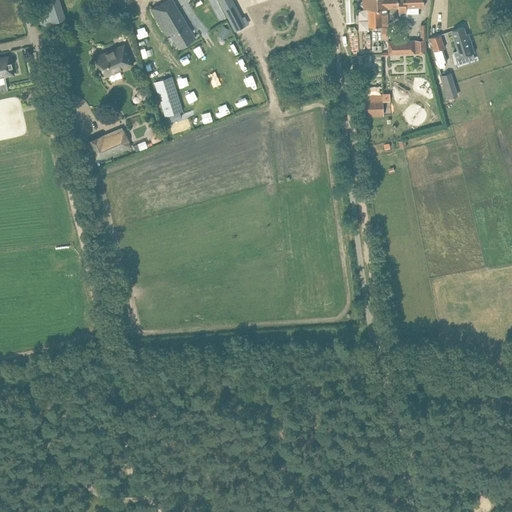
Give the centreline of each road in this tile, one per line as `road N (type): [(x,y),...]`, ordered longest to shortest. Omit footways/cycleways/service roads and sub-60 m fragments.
road 1 (track): [(98,332),(49,117)]
road 2 (track): [(115,404),(75,458),(0,509)]
road 3 (track): [(161,511),(135,485),(115,404)]
road 4 (unclassified): [(49,117),(22,0)]
